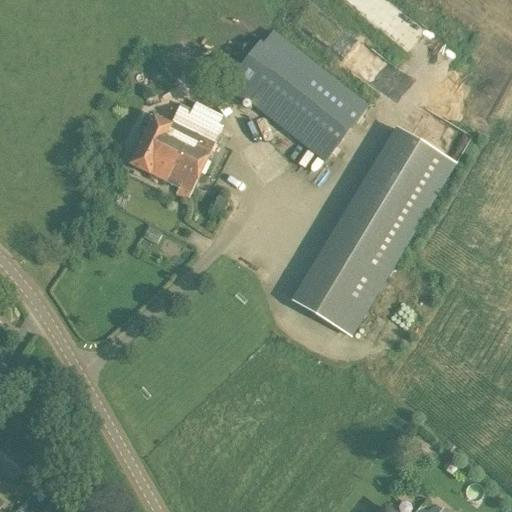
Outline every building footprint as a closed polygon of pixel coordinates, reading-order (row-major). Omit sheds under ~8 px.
[(262,45),(258,43),(221,91),(241,107),(245,102),(324,164),(368,108),(272,32),(262,45)] [(207,119),(210,114),(194,106),(191,112),(181,106),(171,125),(153,115),(129,164),(179,189),(176,195),(186,200),(222,127),(207,119)] [(350,338),(455,167),(396,131),(291,302),(350,338)] [(0,454),(0,474),(0,475),(21,453),(11,443),(0,454)] [(31,463),(21,453),(0,475),(11,484),(31,463)] [(387,511),(384,509),(381,507),(377,511),(442,511),(424,498),(413,511),(387,511)]
